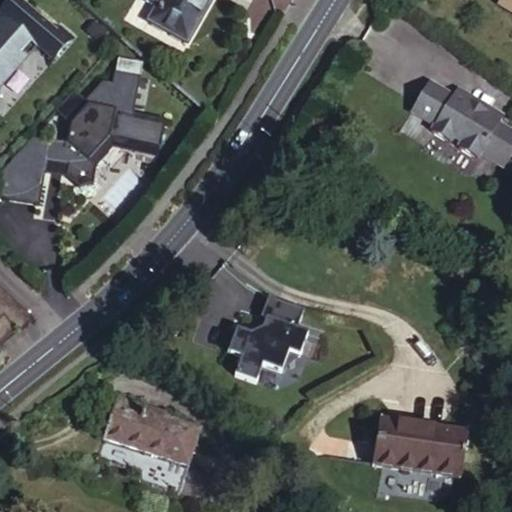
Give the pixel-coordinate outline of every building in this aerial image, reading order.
[(0,78),(28,46),(53,61),(70,42),(22,0),(10,0),(0,12),(0,21),(3,24),(0,27),(0,78)] [(161,0),(147,25),(187,47),(213,0),(161,0)] [(511,0),(495,0),(494,1),(511,11),(511,0)] [(74,89),(56,110),(70,122),(67,141),(34,135),(0,172),(0,190),(7,197),(41,207),(54,164),(72,170),(70,179),(85,183),(90,169),(82,163),(105,139),(154,154),(162,126),(131,117),(142,80),(116,72),(113,84),(104,81),(87,100),(74,89)] [(479,154),(502,168),(511,151),(511,132),(497,123),(468,105),(469,104),(451,93),(450,96),(426,81),(408,112),(432,126),(428,132),(448,144),(451,138),(459,143),(456,149),(475,160),(479,154)] [(186,87),(181,92),(203,112),(208,106),(186,87)] [(454,89),(451,93),(469,104),(468,105),(497,123),(501,117),(454,89)] [(39,316),(0,278),(0,313),(2,316),(0,317),(0,347),(17,335),(39,316)] [(305,313),(275,302),(265,330),(270,331),(268,336),(262,339),(249,335),(240,359),(254,364),(247,382),(268,390),(275,372),(294,379),(301,358),(312,362),(320,339),(310,335),(317,315),(305,313)] [(117,396),(103,435),(185,465),(198,429),(145,409),(146,406),(117,396)] [(377,422),(371,469),(460,482),(466,434),(377,422)]
